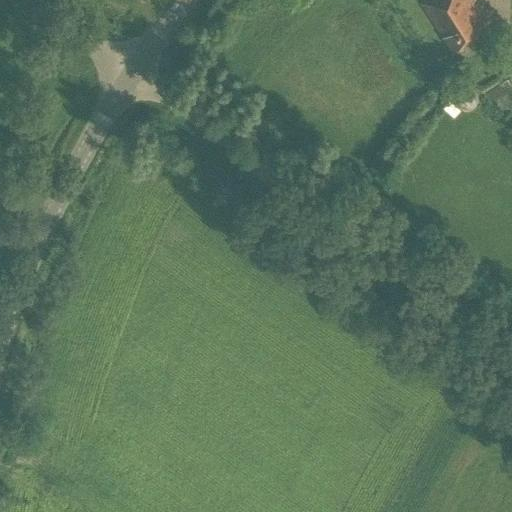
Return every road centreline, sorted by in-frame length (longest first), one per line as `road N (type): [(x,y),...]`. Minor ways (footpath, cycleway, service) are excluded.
road 1 (unclassified): [(128,70),(511,351)]
road 2 (tertiary): [(0,331),(51,213),(128,70)]
